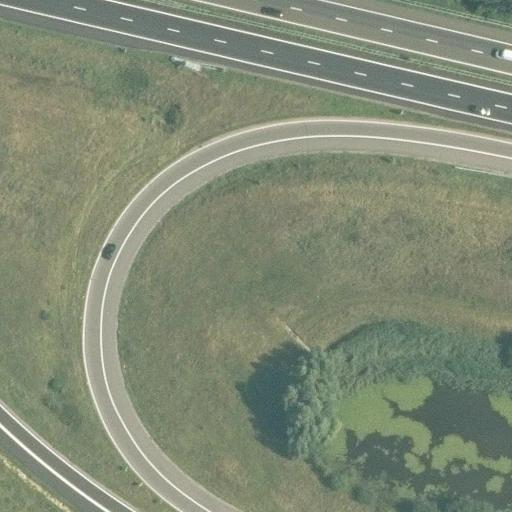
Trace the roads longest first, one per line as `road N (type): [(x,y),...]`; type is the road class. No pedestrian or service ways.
road 1 (motorway): [(192,511),(127,452),(93,363),(101,269),(135,212),(208,152),(279,133),(394,130),(511,151)]
road 2 (motorway): [(36,0),(511,111)]
road 3 (motorway): [(511,61),(249,0)]
road 4 (motorway): [(0,417),(115,511)]
